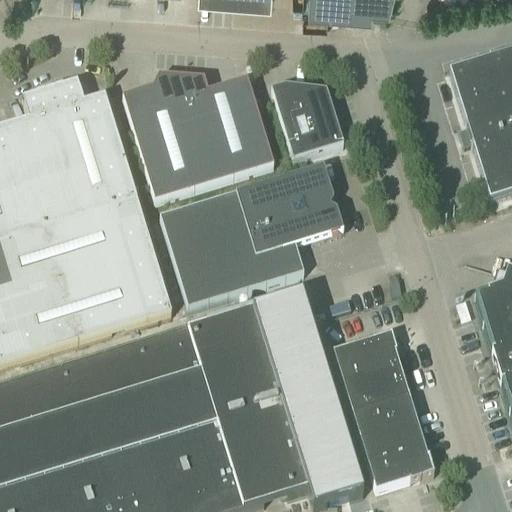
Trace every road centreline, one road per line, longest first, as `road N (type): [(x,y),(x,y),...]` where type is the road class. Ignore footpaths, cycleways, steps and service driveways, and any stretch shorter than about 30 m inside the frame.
road 1 (unclassified): [(418,257),(357,69),(336,55),(43,30),(0,52)]
road 2 (unclassified): [(493,511),(418,257)]
